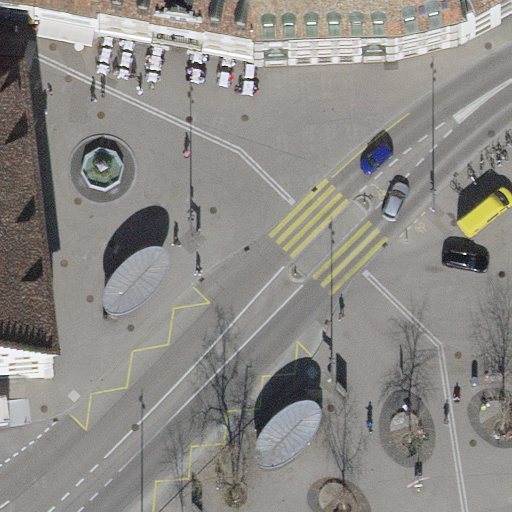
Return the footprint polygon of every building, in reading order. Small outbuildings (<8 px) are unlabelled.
[(0,0),(0,16),(9,18),(37,21),(42,0),(0,0)] [(42,0),(37,21),(103,39),(110,0),(42,0)] [(110,0),(103,39),(255,69),(257,0),(110,0)] [(257,0),(255,69),(384,65),(399,65),(463,51),(455,0),(257,0)] [(511,0),(455,0),(463,51),(511,26),(511,0)] [(0,379),(56,376),(48,309),(38,233),(30,168),(20,86),(0,84),(0,379)] [(142,264),(125,276),(113,291),(108,304),(107,316),(113,322),(125,324),(140,319),(156,307),(170,289),(175,275),(174,264),(168,258),(157,258),(142,264)] [(291,417),(274,429),(262,444),(257,457),(256,469),(262,475),(274,478),(289,472),(304,458),(319,442),(324,428),(323,417),(317,411),(306,412),(291,417)]
